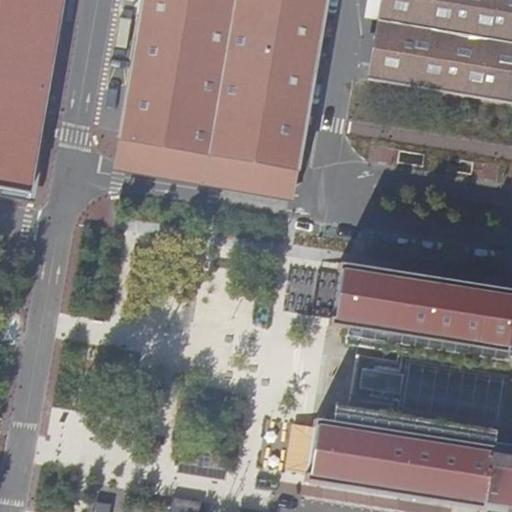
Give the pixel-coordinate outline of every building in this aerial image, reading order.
[(0,0),(0,189),(29,195),(62,0),(0,0)] [(329,0),(141,0),(113,172),(260,195),(268,176),(296,181),(329,0)] [(511,103),(511,0),(377,0),(364,78),(511,103)] [(511,292),(337,265),(336,272),(339,273),(332,319),(329,319),(328,327),(399,338),(411,340),(407,364),(511,381),(511,292)] [(411,340),(399,338),(385,431),(397,433),(400,408),(511,425),(511,381),(407,364),(411,340)] [(385,431),(313,420),(312,428),(315,428),(308,475),(305,475),(303,482),(481,510),(482,504),(509,508),(508,511),(511,511),(511,425),(400,408),(397,433),(385,431)] [(96,500),(93,511),(109,511),(111,503),(96,500)]
